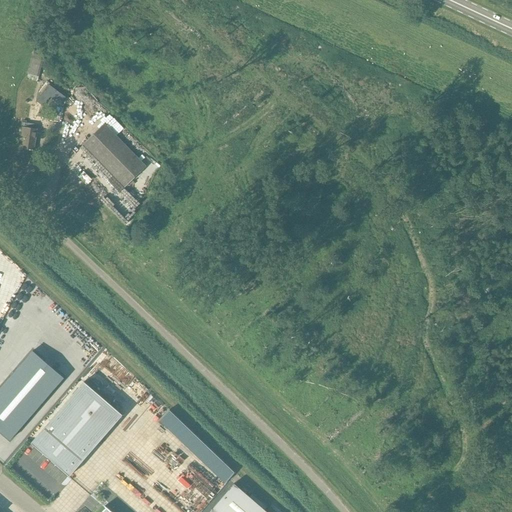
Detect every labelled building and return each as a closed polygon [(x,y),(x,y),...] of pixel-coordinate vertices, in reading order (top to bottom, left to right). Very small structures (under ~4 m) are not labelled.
[(45,48),(36,45),(34,54),(32,53),(27,74),(28,74),(27,79),(37,82),(45,56),(43,56),(45,48)] [(44,109),(34,107),(32,118),(43,119),(44,109)] [(22,123),(22,128),(19,147),(34,149),(37,129),(36,129),(36,125),(22,123)] [(104,124),(90,138),(83,145),(125,188),(146,167),(104,124)] [(0,431),(10,440),(64,378),(33,351),(0,388),(0,431)] [(84,382),(31,443),(70,476),(123,415),(84,382)] [(236,473),(169,409),(159,420),(225,484),(236,473)] [(234,484),(209,511),(266,511),(265,510),(268,506),(253,493),(249,497),(234,484)]
